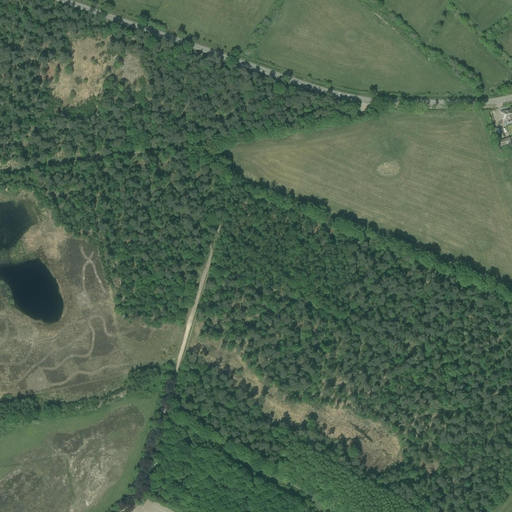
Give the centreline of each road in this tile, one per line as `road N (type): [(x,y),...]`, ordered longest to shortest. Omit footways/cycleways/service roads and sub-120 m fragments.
road 1 (tertiary): [(60,0),(344,96),(473,103),(511,97)]
road 2 (track): [(212,139),(0,172)]
road 3 (track): [(366,100),(346,113),(212,139)]
road 4 (track): [(121,511),(143,482),(171,387)]
road 5 (track): [(212,139),(225,202),(207,263)]
